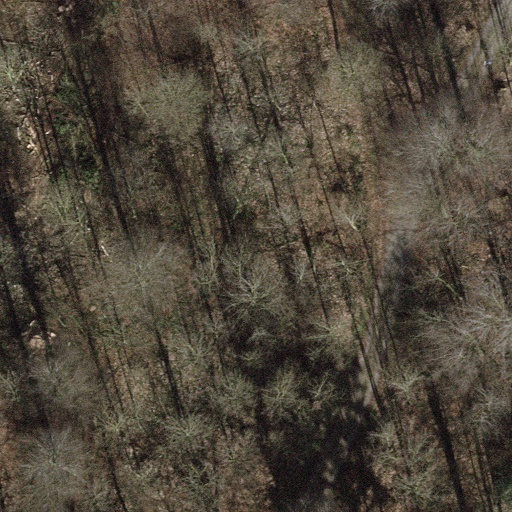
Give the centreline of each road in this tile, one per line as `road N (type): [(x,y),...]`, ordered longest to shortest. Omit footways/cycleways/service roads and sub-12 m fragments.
road 1 (track): [(321,511),(387,322),(414,201),(511,6)]
road 2 (track): [(358,0),(414,201)]
